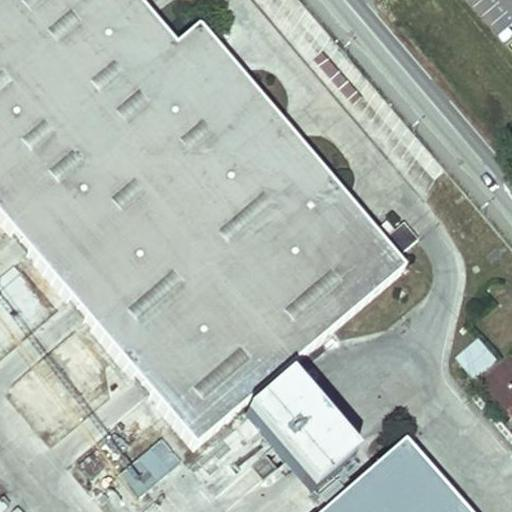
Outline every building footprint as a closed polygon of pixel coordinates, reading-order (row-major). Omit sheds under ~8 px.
[(195,31),(172,49),(130,0),(0,0),(0,222),(13,237),(140,385),(196,450),(241,411),(401,274),(292,145),(195,31)] [(385,223),(371,235),(378,243),(392,231),(385,223)] [(403,225),(379,245),(394,262),(417,242),(403,225)] [(498,364),(479,342),(456,362),(474,383),(498,364)] [(511,358),(481,384),(511,420),(511,358)] [(348,465),(280,388),(271,393),(229,430),(296,510),(348,465)] [(159,443),(117,482),(137,503),(179,465),(159,443)] [(459,511),(401,445),(324,511),(459,511)]
